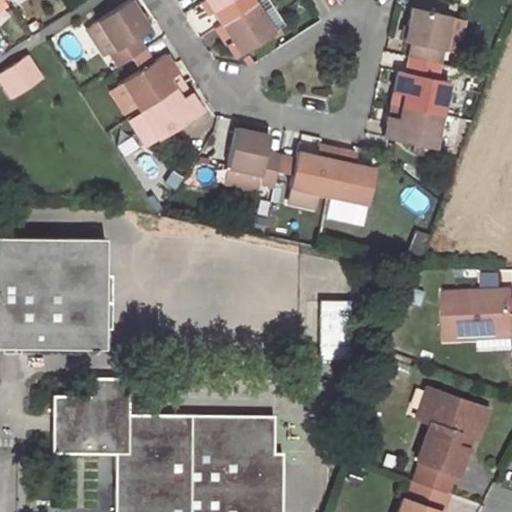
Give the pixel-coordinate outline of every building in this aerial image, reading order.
[(120,0),(97,15),(116,44),(110,48),(118,61),(131,53),(144,44),(136,31),(149,22),(135,0),(120,0)] [(226,0),(224,0),(213,8),(221,21),(235,12),(226,0)] [(240,49),(272,28),(254,0),(235,12),(221,21),(240,49)] [(449,11),(409,2),(401,37),(408,38),(405,52),(421,56),(437,59),(449,11)] [(116,44),(97,15),(87,22),(105,51),(110,48),(116,44)] [(139,65),(152,56),(144,44),(131,53),(139,65)] [(136,98),(141,106),(174,85),(167,74),(177,67),(165,48),(152,56),(139,65),(121,76),(124,81),(136,98)] [(26,50),(0,67),(0,78),(10,93),(41,74),(26,50)] [(405,52),(402,67),(418,70),(421,56),(405,52)] [(402,67),(396,65),(390,88),(398,89),(395,100),(438,109),(446,76),(418,70),(402,67)] [(112,89),(123,107),(136,98),(124,81),(112,89)] [(141,106),(159,134),(203,106),(190,86),(179,93),(174,85),(141,106)] [(386,110),(381,132),(431,142),(438,109),(395,100),(393,111),(386,110)] [(268,128),(234,120),(225,161),(258,169),(256,179),(272,182),(275,167),(279,152),(264,148),(268,128)] [(314,150),(296,146),(294,155),(291,170),(287,185),(325,194),(335,143),(317,139),(314,150)] [(364,202),(373,163),(355,159),(357,148),(335,143),(325,194),(364,202)] [(291,170),(294,155),(279,152),(275,167),(291,170)] [(103,234),(0,233),(0,345),(101,346),(103,234)] [(510,286),(442,290),(444,335),(476,334),(476,327),(511,325),(511,296),(510,297),(510,286)] [(319,357),(351,357),(351,298),(319,298),(319,357)] [(476,334),(511,332),(511,325),(476,327),(476,334)] [(87,393),(51,392),(50,451),(58,451),(109,451),(109,511),(277,511),(278,449),(269,449),(270,411),(126,410),(127,374),(86,374),(87,393)] [(425,381),(413,412),(421,415),(433,384),(425,381)] [(428,418),(415,454),(454,468),(472,421),(479,423),(486,404),(433,384),(421,415),(428,418)] [(394,511),(439,511),(442,506),(402,492),(394,511)]
